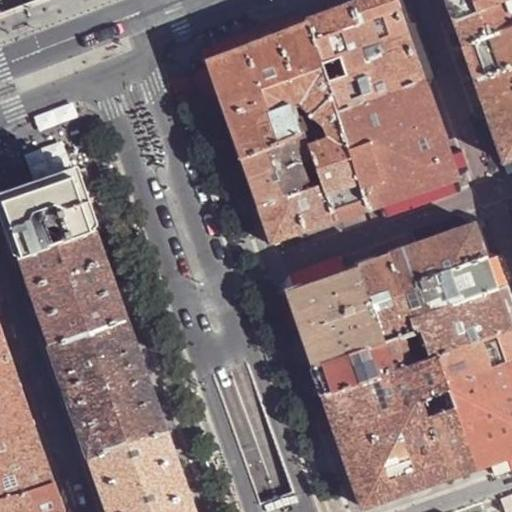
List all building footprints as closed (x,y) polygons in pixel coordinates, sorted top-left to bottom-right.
[(359,0),(344,6),(307,20),(336,112),(424,80),(408,35),(395,0),(359,0)] [(395,0),(408,35),(424,80),(438,75),(411,0),(395,0)] [(511,0),(446,0),(450,10),(462,46),(511,27),(511,0)] [(239,157),(300,132),(290,104),(297,102),(320,118),(323,123),(326,122),(338,118),(336,112),(307,20),(205,58),(214,85),(232,136),(239,157)] [(511,27),(462,46),(466,57),(474,80),(486,113),(499,152),(503,162),(511,158),(511,27)] [(429,94),(424,80),(336,112),(338,118),(368,209),(378,205),(382,204),(431,187),(458,177),(449,153),(442,131),(429,94)] [(290,104),(300,132),(304,131),(309,145),(331,138),(326,122),(323,123),(320,118),(297,102),(290,104)] [(499,152),(486,113),(472,118),(491,173),(501,178),(511,174),(511,158),(503,162),(499,152)] [(355,214),(368,209),(338,118),(326,122),(331,138),(309,145),(312,154),(322,183),(335,221),(355,214)] [(242,165),(247,178),(301,158),(312,154),(309,145),(304,131),(300,132),(239,157),(242,165)] [(382,204),(378,205),(383,220),(468,190),(474,177),(464,148),(449,153),(458,177),(431,187),(382,204)] [(301,158),(247,178),(249,184),(257,206),(311,186),(301,158)] [(0,198),(0,204),(19,259),(96,232),(91,219),(78,181),(74,172),(0,198)] [(296,235),(335,221),(322,183),(311,186),(257,206),(258,209),(266,231),(270,244),(273,243),(296,235)] [(411,229),(416,244),(439,235),(473,223),(485,256),(490,269),(496,288),(502,304),(511,329),(511,332),(511,287),(486,214),(473,207),(411,229)] [(416,244),(387,254),(398,287),(485,256),(473,223),(439,235),(416,244)] [(19,259),(48,346),(127,318),(118,295),(101,248),(96,232),(19,259)] [(368,260),(356,264),(383,341),(403,334),(411,332),(414,330),(410,318),(398,287),(387,254),(368,260)] [(490,269),(485,256),(398,287),(410,318),(496,288),(490,269)] [(300,331),(312,365),(383,341),(356,264),(327,275),(285,289),(300,331)] [(496,288),(410,318),(414,330),(411,332),(421,360),(511,329),(502,304),(496,288)] [(48,346),(88,458),(166,430),(160,413),(145,369),(129,326),(127,318),(48,346)] [(64,511),(0,326),(0,511),(64,511)] [(362,507),(511,454),(511,332),(511,329),(421,360),(413,363),(322,394),(326,404),(336,434),(346,462),(356,490),(362,507)] [(403,334),(413,363),(421,360),(411,332),(403,334)] [(316,374),(322,394),(413,363),(403,334),(383,341),(312,365),(316,374)] [(88,458),(106,511),(195,511),(188,491),(169,437),(166,430),(88,458)]
